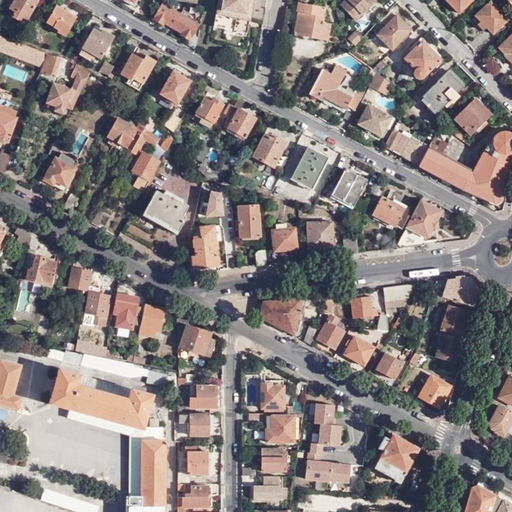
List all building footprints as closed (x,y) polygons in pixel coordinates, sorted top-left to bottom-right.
[(15,0),(10,11),(14,13),(11,19),(23,25),(37,1),(35,0),(15,0)] [(217,0),(212,27),(222,29),(224,29),(225,27),(235,29),(234,31),(236,32),(246,34),(248,25),(243,24),(244,20),(248,21),(252,0),(217,0)] [(347,0),(341,7),(356,22),(376,2),(373,0),(347,0)] [(472,0),(445,0),(459,13),(472,0)] [(507,19),(490,2),(475,15),(493,33),(507,19)] [(187,44),(196,50),(198,36),(193,33),(198,25),(162,3),(152,18),(162,24),(164,21),(181,31),(180,34),(189,40),(187,44)] [(322,23),(324,9),(297,3),(296,12),(297,12),(293,34),(326,41),(329,25),(322,23)] [(62,11),(64,8),(57,5),(56,6),(45,23),(57,30),(56,32),(64,37),(75,19),(62,11)] [(398,19),(389,10),(379,21),(383,25),(374,35),(375,35),(371,39),(376,44),(380,40),(389,50),(409,30),(405,26),(407,23),(400,17),(398,19)] [(511,30),(496,46),(499,50),(497,52),(505,60),(507,58),(511,63),(511,30)] [(113,38),(101,31),(99,35),(91,31),(81,49),(100,60),(113,38)] [(346,42),(350,53),(364,38),(357,31),(346,42)] [(422,42),(424,41),(420,37),(407,50),(409,52),(402,58),(412,69),(411,73),(411,77),(415,79),(420,78),(439,59),(422,42)] [(0,38),(0,49),(42,66),(45,58),(33,53),(34,52),(0,38)] [(155,61),(145,55),(142,60),(131,53),(120,73),(131,79),(132,77),(142,83),(155,61)] [(42,66),(39,74),(55,79),(59,66),(64,68),(67,60),(47,55),(45,58),(42,66)] [(379,75),(388,65),(382,60),(379,64),(376,62),(370,68),(373,70),(378,74),(379,75)] [(67,105),(72,108),(91,72),(74,63),(72,67),(74,69),(73,73),(77,76),(71,90),(52,83),(44,104),(53,107),(52,112),(62,115),(67,105)] [(337,86),(346,71),(336,65),(331,75),(322,70),(309,96),(321,103),(319,108),(328,113),(331,108),(343,115),(347,108),(355,111),(364,93),(357,89),(355,91),(347,88),(345,91),(337,86)] [(462,84),(447,69),(421,95),(436,110),(448,99),(450,100),(457,94),(454,92),(462,84)] [(177,103),(190,80),(172,70),(159,93),(177,103)] [(385,97),(392,84),(379,75),(378,74),(376,78),(370,88),(385,97)] [(211,98),(213,95),(207,91),(194,113),(200,116),(197,123),(208,129),(222,104),(211,98)] [(491,113),(474,96),(454,117),(471,134),(491,113)] [(239,110),(244,101),(238,97),(232,107),(239,110)] [(227,116),(232,107),(228,104),(222,114),(227,116)] [(0,105),(0,112),(14,117),(16,112),(0,105)] [(388,123),(391,117),(369,105),(358,125),(383,138),(391,125),(388,123)] [(245,114),(239,110),(232,107),(227,116),(222,127),(243,139),(253,122),(244,116),(245,114)] [(0,112),(0,141),(7,144),(17,119),(14,117),(0,112)] [(171,133),(180,118),(171,113),(163,126),(171,133)] [(255,119),(245,114),(244,116),(253,122),(255,119)] [(150,121),(144,116),(136,129),(138,131),(142,134),(150,121)] [(138,131),(136,129),(117,118),(106,138),(110,140),(107,145),(121,152),(124,148),(127,149),(138,131)] [(271,169),(285,143),(268,133),(271,128),(268,126),(251,157),(271,169)] [(384,148),(418,166),(427,151),(428,148),(394,130),(384,148)] [(427,151),(418,166),(454,186),(454,187),(457,189),(458,187),(491,202),(499,200),(511,150),(511,136),(511,134),(507,131),(501,130),(495,133),(473,174),(427,151)] [(470,146),(472,143),(454,130),(452,133),(470,146)] [(59,132),(49,154),(55,158),(65,140),(65,135),(59,132)] [(142,135),(132,153),(137,155),(141,148),(146,151),(148,147),(153,150),(156,144),(142,135)] [(193,158),(202,163),(211,146),(202,142),(193,158)] [(310,190),(328,159),(306,147),(289,179),(310,190)] [(1,152),(0,154),(0,172),(3,174),(6,166),(9,157),(1,152)] [(11,152),(9,157),(6,166),(15,169),(21,155),(11,152)] [(148,180),(159,161),(142,152),(132,171),(148,180)] [(74,169),(55,158),(43,180),(65,192),(75,174),(73,172),(74,169)] [(205,178),(226,182),(232,171),(200,165),(197,170),(205,178)] [(353,206),(367,181),(344,170),(330,195),(353,206)] [(180,202),(181,199),(163,188),(161,192),(155,188),(142,212),(177,231),(184,219),(182,218),(184,216),(181,214),(186,205),(180,202)] [(207,215),(223,214),(221,189),(205,190),(207,215)] [(402,229),(412,211),(397,202),(396,205),(388,200),(393,192),(390,190),(386,199),(381,196),(371,214),(394,226),(395,225),(402,229)] [(70,195),(63,208),(70,212),(77,199),(70,195)] [(421,201),(395,248),(436,243),(436,239),(425,241),(441,211),(421,201)] [(258,213),(258,205),(238,206),(238,221),(236,221),(236,230),(238,230),(239,238),(260,237),(260,213),(258,213)] [(99,211),(92,224),(99,228),(106,215),(99,211)] [(333,250),(334,222),(308,222),(308,249),(333,250)] [(463,236),(468,238),(476,225),(471,222),(463,236)] [(286,229),(285,224),(275,225),(276,231),(272,231),(274,251),(283,250),(284,253),(287,252),(287,250),(296,249),(294,229),(286,229)] [(28,249),(28,248),(31,233),(18,226),(14,233),(18,236),(14,242),(28,249)] [(207,269),(207,271),(218,270),(214,227),(200,228),(201,238),(194,238),(196,259),(192,259),(193,267),(196,268),(197,269),(207,269)] [(34,251),(41,238),(31,233),(28,248),(34,251)] [(344,240),(345,255),(357,253),(355,239),(344,240)] [(255,253),(256,265),(266,264),(265,251),(258,251),(255,253)] [(51,284),(56,259),(34,255),(31,268),(29,267),(25,281),(42,284),(43,282),(51,284)] [(86,294),(90,272),(71,269),(67,287),(82,289),(81,293),(86,294)] [(468,277),(434,281),(430,294),(441,297),(471,305),(476,288),(468,277)] [(403,305),(414,284),(397,286),(398,300),(399,305),(403,305)] [(389,286),(382,288),(383,302),(390,301),(389,286)] [(397,286),(389,286),(390,301),(398,300),(397,286)] [(88,292),(84,313),(95,316),(93,325),(105,327),(111,296),(88,292)] [(139,297),(116,292),(112,315),(116,315),(114,327),(118,328),(129,330),(132,331),(133,324),(139,325),(140,317),(139,316),(136,315),(137,306),(139,297)] [(334,293),(326,294),(321,309),(328,312),(334,293)] [(441,297),(430,294),(429,299),(436,301),(439,302),(441,297)] [(368,296),(348,298),(350,319),(375,317),(375,308),(369,308),(368,296)] [(296,318),(301,297),(262,302),(259,316),(292,334),(295,325),(299,326),(301,320),(296,318)] [(164,310),(144,305),(138,334),(154,337),(156,332),(159,332),(161,323),(164,324),(166,314),(163,313),(164,310)] [(466,313),(446,307),(439,331),(459,336),(466,313)] [(95,316),(84,313),(82,323),(93,325),(95,316)] [(211,338),(212,334),(187,327),(190,321),(177,313),(178,348),(211,357),(216,340),(211,338)] [(342,322),(328,314),(315,337),(333,348),(344,328),(344,325),(342,322)] [(308,324),(302,340),(310,344),(316,327),(308,324)] [(511,328),(508,327),(502,349),(511,353),(511,349),(511,328)] [(129,330),(118,328),(117,335),(128,337),(129,330)] [(380,331),(374,330),(372,334),(381,339),(385,332),(380,331)] [(453,363),(460,339),(437,333),(433,343),(436,344),(432,357),(453,363)] [(371,346),(349,334),(339,352),(361,364),(371,346)] [(378,348),(381,344),(374,340),(373,342),(373,345),(378,348)] [(60,343),(59,348),(74,351),(75,346),(60,343)] [(105,351),(106,349),(76,343),(75,346),(74,351),(104,357),(105,351)] [(398,359),(383,351),(372,370),(381,375),(383,373),(391,377),(405,353),(402,351),(398,359)] [(418,353),(412,352),(408,360),(413,362),(418,353)] [(0,431),(2,424),(0,424),(0,405),(17,410),(20,398),(12,395),(20,366),(0,360),(0,431)] [(49,402),(71,408),(71,407),(122,420),(121,422),(143,428),(143,426),(152,394),(131,388),(128,398),(78,384),(80,374),(59,369),(57,376),(51,375),(50,375),(48,376),(44,389),(45,391),(46,393),(51,394),(49,402)] [(511,370),(506,378),(503,376),(496,388),(498,390),(498,392),(511,401),(511,370)] [(164,389),(168,376),(150,371),(146,384),(164,389)] [(131,388),(80,374),(78,384),(128,398),(131,388)] [(437,407),(449,386),(430,374),(418,395),(437,407)] [(281,408),(281,380),(259,380),(259,408),(264,408),(281,408)] [(210,413),(222,413),(222,407),(216,407),(216,384),(190,384),(191,407),(210,408),(210,413)] [(306,452),(304,479),(348,482),(349,462),(320,460),(321,442),(339,444),(340,424),(332,423),(334,403),(314,401),(313,422),(318,422),(316,446),(318,446),(317,453),(306,452)] [(511,426),(511,409),(497,401),(487,417),(488,423),(492,426),(491,428),(499,433),(502,428),(509,432),(511,426)] [(129,434),(128,505),(142,506),(143,428),(121,422),(122,420),(71,407),(71,408),(69,408),(66,417),(129,434)] [(265,415),(265,413),(247,413),(247,421),(264,422),(264,425),(252,425),(253,430),(264,430),(264,442),(291,442),(292,415),(265,415)] [(188,435),(221,434),(221,427),(217,427),(217,423),(211,423),(211,414),(177,414),(178,422),(186,422),(186,431),(188,431),(188,435)] [(143,428),(142,506),(146,506),(146,509),(164,509),(165,438),(163,438),(163,427),(143,426),(143,428)] [(413,444),(397,436),(396,437),(391,434),(388,440),(383,437),(373,454),(378,457),(373,467),(398,481),(416,448),(412,446),(413,444)] [(308,457),(321,457),(321,443),(308,443),(308,457)] [(185,485),(190,484),(190,476),(213,476),(213,452),(196,452),(197,447),(183,447),(183,453),(188,453),(188,473),(179,473),(179,485),(185,485)] [(279,450),(279,448),(259,448),(260,470),(288,468),(287,459),(285,459),(284,450),(279,450)] [(239,467),(240,475),(254,475),(254,467),(239,467)] [(286,479),(292,479),(293,473),(269,474),(270,488),(286,488),(286,479)] [(487,511),(494,489),(488,485),(486,490),(475,484),(469,486),(461,511),(487,511)] [(177,511),(183,511),(183,507),(207,507),(208,487),(189,487),(189,497),(178,497),(177,511)] [(511,511),(511,498),(494,489),(487,511),(511,511)]
